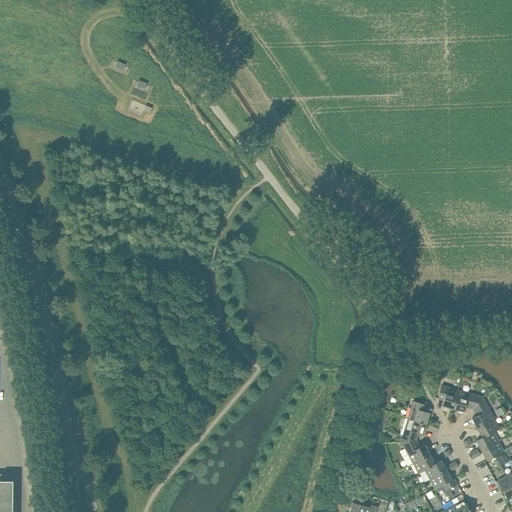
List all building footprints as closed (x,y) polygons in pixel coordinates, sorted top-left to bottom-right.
[(125,65),(117,61),(115,67),(123,70),(125,65)] [(147,84),(138,81),(136,86),(145,89),(147,84)] [(150,109),(142,106),(140,112),(148,115),(150,109)] [(453,409),(458,390),(449,388),(441,385),(437,399),(444,401),(442,406),(453,409)] [(473,409),(482,397),(458,390),(453,409),(464,412),(465,407),(473,409)] [(494,419),(482,397),(473,409),(476,416),(472,418),(477,428),(494,419)] [(413,401),(410,410),(408,418),(426,423),(429,413),(424,411),(426,405),(413,401)] [(497,417),(503,413),(500,407),(494,410),(497,417)] [(423,434),(426,423),(408,418),(401,442),(416,440),(418,433),(423,434)] [(500,429),(494,419),(477,428),(482,437),(482,438),(493,432),(500,429)] [(498,441),(493,432),(482,438),(482,437),(476,440),(481,450),(498,441)] [(420,447),(416,440),(401,442),(413,463),(429,454),(424,444),(420,447)] [(503,451),(498,441),(481,450),(487,460),(503,451)] [(435,464),(434,463),(429,454),(413,463),(418,473),(424,470),(424,469),(435,464)] [(441,460),(434,463),(435,464),(424,469),(424,470),(429,479),(446,470),(441,460)] [(452,480),(446,470),(429,479),(435,489),(437,488),(443,485),(452,480)] [(6,474),(0,473),(0,511),(12,511),(13,480),(6,480),(6,474)] [(511,494),(511,485),(507,475),(506,476),(497,481),(506,498),(511,494)] [(452,480),(443,485),(448,494),(450,498),(454,496),(449,488),(457,484),(454,479),(454,478),(452,480)] [(443,485),(437,488),(439,491),(441,490),(445,495),(448,494),(443,485)] [(470,511),(465,503),(467,502),(465,499),(464,500),(464,499),(454,505),(457,511),(470,511)] [(412,500),(404,504),(408,511),(416,507),(412,500)] [(370,507),(362,505),(352,502),(349,511),(375,511),(377,507),(371,505),(370,507)]
